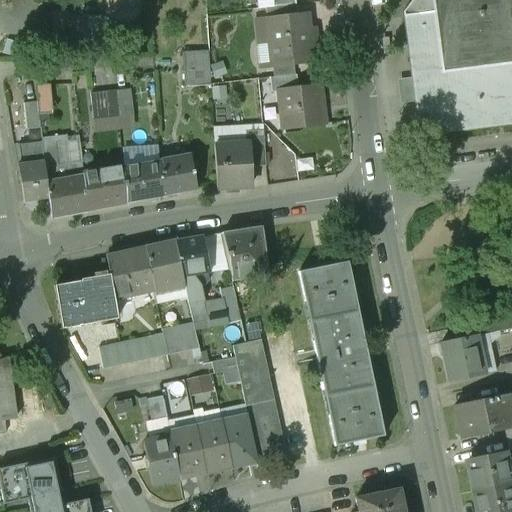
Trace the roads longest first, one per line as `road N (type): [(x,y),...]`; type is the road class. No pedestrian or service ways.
road 1 (residential): [(13,258),(193,217),(377,189)]
road 2 (residential): [(13,258),(22,291),(138,511)]
road 3 (residential): [(377,189),(433,451)]
road 4 (residential): [(202,511),(433,451)]
road 5 (residential): [(377,189),(352,0)]
road 6 (residential): [(377,189),(511,167)]
